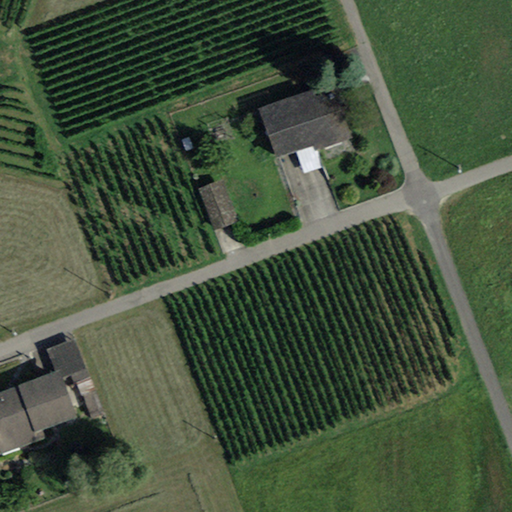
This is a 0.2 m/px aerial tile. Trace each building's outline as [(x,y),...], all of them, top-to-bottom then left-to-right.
[(258,108),(275,158),(313,145),(316,152),(353,139),(351,132),(334,82),(258,108)] [(223,180),(198,189),(213,232),(239,223),(223,180)] [(75,382),(90,376),(75,340),(46,350),(54,372),(60,370),(63,379),(71,375),(73,383),(75,382)] [(45,441),(42,431),(77,419),(63,379),(60,370),(54,372),(0,391),(0,456),(0,457),(45,441)] [(92,420),(105,415),(90,376),(75,382),(81,397),(83,396),(92,420)]
